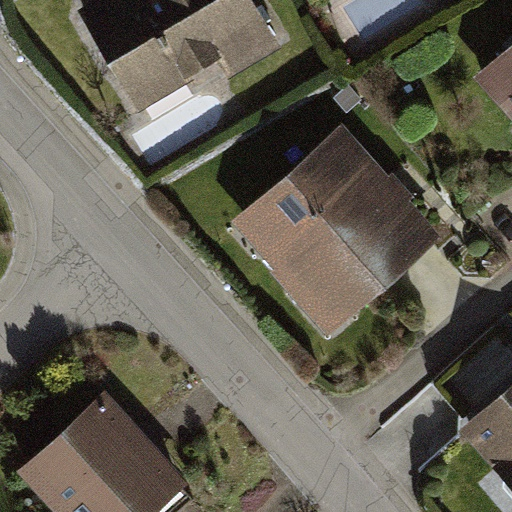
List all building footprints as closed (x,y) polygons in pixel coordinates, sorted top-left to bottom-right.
[(83,0),(150,116),(295,34),(275,0),(83,0)] [(511,45),(477,74),(511,116),(511,45)] [(344,125),(235,217),(332,332),(441,240),(344,125)] [(511,380),(460,424),(511,484),(511,380)] [(109,384),(21,459),(66,511),(168,511),(187,496),(176,483),(187,474),(109,384)]
